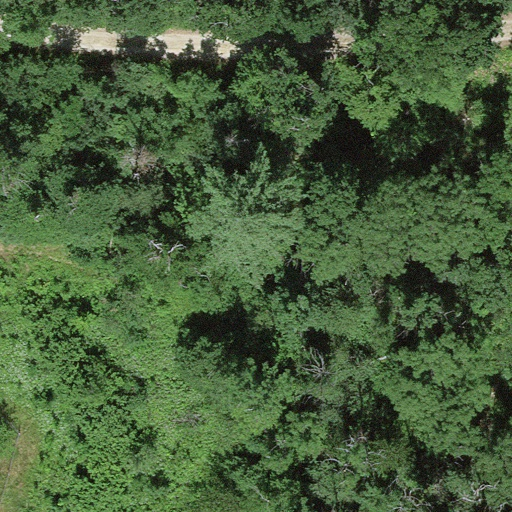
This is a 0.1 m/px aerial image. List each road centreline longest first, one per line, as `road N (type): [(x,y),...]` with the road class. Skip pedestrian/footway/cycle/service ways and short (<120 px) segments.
road 1 (track): [(0,30),(205,54),(350,51),(511,33)]
road 2 (motorway): [(511,464),(0,469)]
